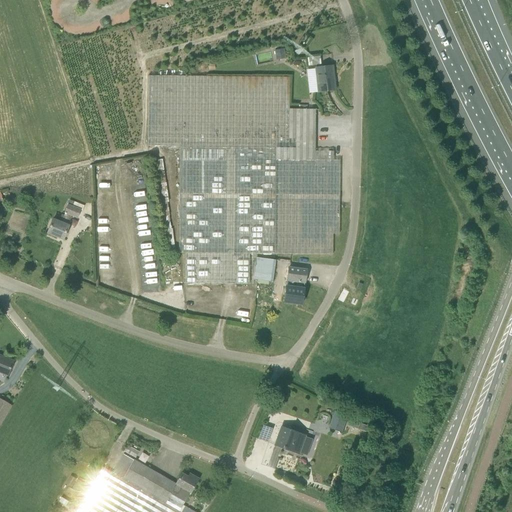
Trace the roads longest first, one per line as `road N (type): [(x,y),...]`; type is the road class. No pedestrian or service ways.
road 1 (unclassified): [(287,363),(332,292),(355,205),(358,54),(343,0)]
road 2 (unclassified): [(0,279),(131,330),(287,363)]
road 3 (unclassified): [(234,468),(109,414),(57,368),(0,299)]
road 4 (primary): [(511,288),(426,511)]
road 5 (motorway): [(427,0),(511,172)]
road 6 (primary): [(450,511),(511,333)]
